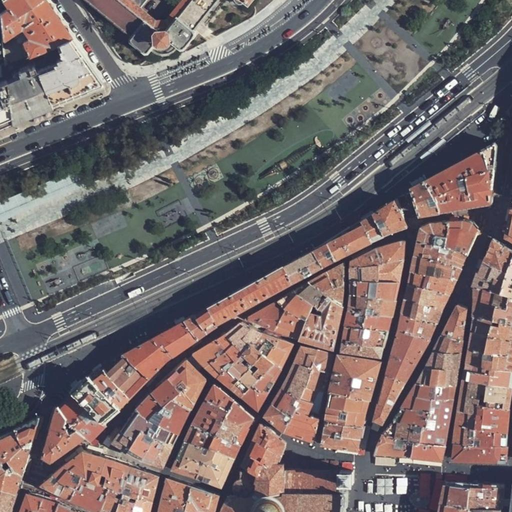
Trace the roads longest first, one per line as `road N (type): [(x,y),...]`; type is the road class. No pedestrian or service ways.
road 1 (primary): [(0,361),(103,311),(285,199),(379,137),(491,40)]
road 2 (primary): [(23,338),(304,207),(504,45)]
road 3 (primary): [(322,0),(227,64),(133,100)]
road 4 (primary): [(133,100),(0,154)]
road 5 (residential): [(133,100),(65,0)]
